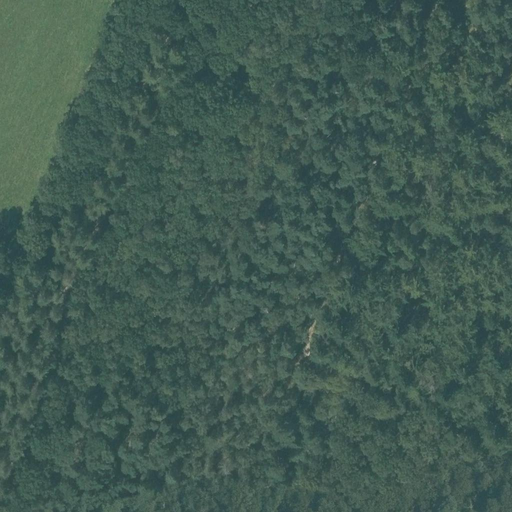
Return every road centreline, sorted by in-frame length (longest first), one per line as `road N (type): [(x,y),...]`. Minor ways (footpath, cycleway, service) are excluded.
road 1 (track): [(425,32),(248,511)]
road 2 (track): [(41,364),(55,304),(81,256),(197,104),(239,0)]
road 3 (track): [(436,0),(425,54),(437,86),(486,132),(511,141)]
